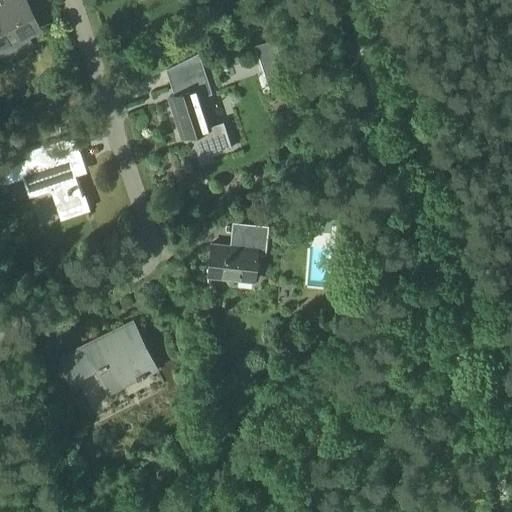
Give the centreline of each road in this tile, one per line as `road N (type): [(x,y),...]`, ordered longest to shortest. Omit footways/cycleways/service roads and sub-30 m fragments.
road 1 (track): [(511,498),(370,0)]
road 2 (residential): [(0,346),(134,276),(148,254),(147,227),(69,0)]
